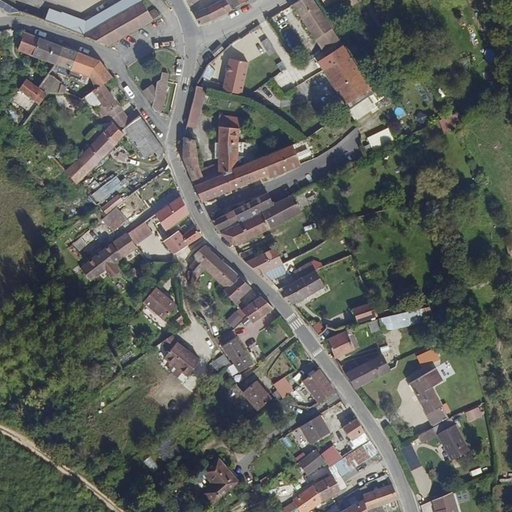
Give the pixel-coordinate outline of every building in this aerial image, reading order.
[(109,45),(163,16),(157,10),(150,13),(144,0),(95,26),(79,34),(109,45)] [(95,26),(144,0),(143,0),(119,0),(82,20),(95,26)] [(234,10),(226,0),(221,0),(194,14),(200,26),(234,10)] [(251,0),(226,0),(234,10),(251,0)] [(341,40),(314,0),(300,0),(293,5),(325,51),(341,40)] [(43,21),(50,8),(37,1),(20,11),(43,21)] [(95,26),(82,20),(50,8),(43,21),(79,34),(95,26)] [(54,64),(62,47),(24,31),(16,49),(51,63),(46,71),(49,73),(54,64)] [(260,65),(279,52),(271,39),(264,44),(262,41),(255,45),(257,49),(252,52),(260,65)] [(328,72),(352,56),(344,45),(321,62),(328,72)] [(111,78),(101,64),(98,61),(62,47),(54,64),(88,78),(94,91),(102,85),(111,78)] [(372,87),(352,56),(328,72),(348,103),(372,87)] [(242,95),(249,63),(231,58),(223,90),(242,95)] [(291,70),(286,63),(281,66),(286,73),(291,70)] [(178,81),(176,73),(168,76),(169,82),(178,81)] [(203,88),(207,81),(201,77),(196,86),(203,88)] [(34,100),(41,89),(39,88),(45,79),(41,78),(36,85),(26,78),(18,90),(34,100)] [(161,113),(169,82),(163,80),(159,83),(157,89),(152,104),(152,106),(155,112),(161,113)] [(152,104),(157,89),(153,84),(142,90),(152,104)] [(119,106),(102,85),(94,91),(82,100),(88,107),(99,110),(97,111),(103,119),(108,115),(119,106)] [(193,132),(203,88),(196,86),(186,131),(193,132)] [(32,114),(43,99),(46,93),(41,89),(34,100),(18,90),(13,99),(32,114)] [(130,122),(124,114),(119,106),(108,115),(115,124),(116,125),(122,121),(126,125),(130,122)] [(130,122),(139,115),(133,107),(124,114),(130,122)] [(161,145),(139,115),(130,122),(126,125),(122,121),(116,125),(115,124),(104,135),(115,147),(125,137),(123,135),(120,130),(123,127),(127,132),(146,157),(161,145)] [(241,130),(242,120),(223,120),(222,130),(241,130)] [(240,169),(241,130),(222,130),(221,167),(221,177),(240,169)] [(89,172),(115,147),(104,135),(78,159),(89,172)] [(323,157),(315,136),(309,140),(317,161),(323,157)] [(195,156),(196,151),(196,143),(184,138),(182,156),(195,188),(205,183),(203,177),(202,174),(195,156)] [(317,161),(309,140),(305,142),(292,148),(300,168),(323,158),(323,157),(317,161)] [(72,164),(58,148),(50,155),(64,171),(72,164)] [(268,180),(300,168),(292,148),(240,169),(221,177),(205,183),(195,188),(202,204),(207,205),(238,192),(268,180)] [(221,177),(221,167),(202,174),(203,177),(205,183),(221,177)] [(241,198),(270,186),(268,180),(238,192),(241,198)] [(94,206),(100,201),(94,194),(88,199),(94,206)] [(165,231),(189,214),(180,196),(154,216),(165,231)] [(259,217),(258,215),(273,207),(268,197),(213,222),(217,230),(221,235),(259,217)] [(238,246),(301,214),(293,197),(273,207),(258,215),(259,217),(221,235),(231,245),(238,246)] [(173,256),(200,237),(195,226),(188,231),(184,226),(166,239),(165,242),(173,256)] [(81,244),(90,237),(88,234),(80,241),(81,244)] [(137,247),(128,235),(114,246),(123,258),(137,247)] [(95,278),(123,258),(114,246),(86,266),(95,278)] [(240,279),(206,248),(196,255),(197,261),(205,268),(226,289),(240,279)] [(284,264),(276,249),(246,264),(259,276),(284,264)] [(198,291),(198,274),(205,268),(197,261),(190,266),(194,270),(193,287),(197,292),(198,291)] [(291,305),(332,282),(324,267),(315,271),(281,289),(291,305)] [(234,304),(250,288),(240,279),(226,289),(224,291),(234,304)] [(174,309),(157,287),(141,299),(158,321),(174,309)] [(211,300),(201,288),(198,291),(197,292),(206,303),(211,300)] [(234,304),(224,291),(211,300),(206,303),(201,307),(212,321),(234,304)] [(251,325),(272,311),(260,297),(240,311),(251,325)] [(386,331),(437,320),(437,315),(460,310),(459,300),(393,316),(380,317),(386,331)] [(380,316),(375,304),(353,312),(357,324),(380,316)] [(212,321),(201,307),(198,309),(193,315),(202,329),(212,321)] [(202,329),(193,315),(184,326),(194,335),(202,329)] [(354,348),(346,332),(326,340),(335,356),(354,348)] [(165,357),(175,344),(170,338),(158,346),(165,357)] [(253,368),(233,342),(221,351),(241,377),(253,368)] [(188,355),(175,344),(165,357),(162,360),(173,368),(189,358),(188,355)] [(186,379),(199,363),(188,355),(189,358),(173,368),(186,379)] [(389,375),(382,360),(374,364),(373,363),(363,368),(361,363),(358,364),(345,369),(342,372),(355,390),(389,375)] [(337,394),(319,372),(303,384),(320,407),(337,394)] [(438,383),(433,374),(427,377),(432,386),(438,383)] [(444,409),(432,386),(427,377),(412,385),(428,417),(444,409)] [(274,399),(260,379),(245,390),(259,410),(274,399)] [(450,421),(444,409),(428,417),(434,429),(448,421),(450,421)] [(335,430),(324,414),(306,426),(316,442),(335,430)] [(371,444),(356,421),(343,429),(358,453),(363,449),(371,444)] [(466,456),(448,421),(434,429),(416,439),(420,446),(436,438),(449,464),(466,456)] [(379,457),(373,448),(371,444),(363,449),(371,462),(379,457)] [(343,482),(371,462),(363,449),(358,453),(342,465),(335,470),(343,482)] [(342,465),(333,450),(320,458),(324,466),(329,473),(335,470),(342,465)] [(324,466),(320,458),(315,452),(303,460),(313,473),(324,466)] [(313,473),(303,460),(296,465),(306,478),(313,473)] [(234,487),(212,464),(200,477),(211,488),(202,497),(212,507),(234,487)] [(309,511),(321,504),(341,493),(334,479),(323,484),(313,489),(293,504),(298,511),(309,511)] [(384,511),(383,509),(394,504),(399,501),(393,487),(367,499),(363,496),(359,499),(363,503),(346,511),(384,511)] [(457,511),(453,495),(435,503),(437,511),(457,511)]
